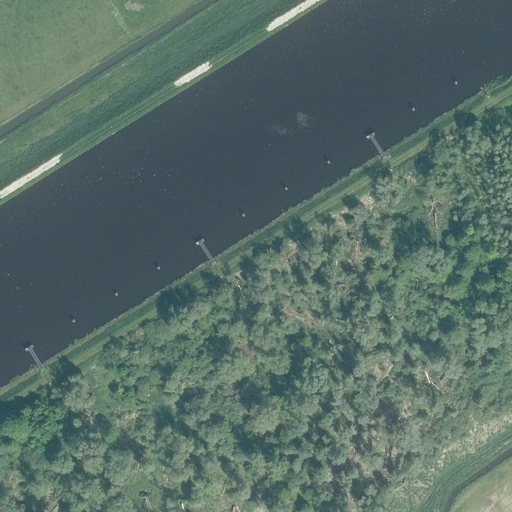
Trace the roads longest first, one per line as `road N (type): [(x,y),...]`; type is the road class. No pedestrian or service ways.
road 1 (track): [(0,413),(511,97)]
road 2 (track): [(0,195),(309,0)]
